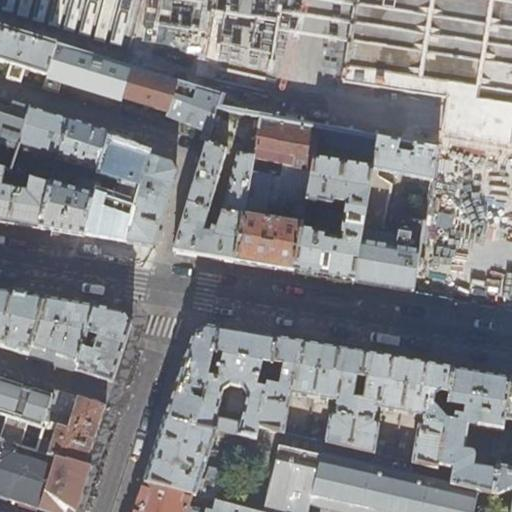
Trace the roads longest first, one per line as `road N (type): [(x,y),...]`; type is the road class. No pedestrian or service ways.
road 1 (residential): [(511,340),(174,281)]
road 2 (residential): [(174,281),(0,253)]
road 3 (residential): [(139,404),(0,360)]
road 4 (residential): [(139,404),(174,281)]
